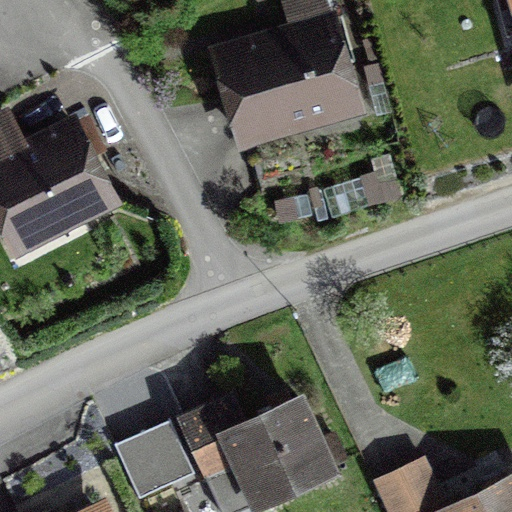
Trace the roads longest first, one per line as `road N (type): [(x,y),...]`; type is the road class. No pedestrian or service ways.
road 1 (residential): [(237,287),(162,144),(68,0)]
road 2 (residential): [(237,287),(511,199)]
road 3 (residential): [(0,421),(237,287)]
